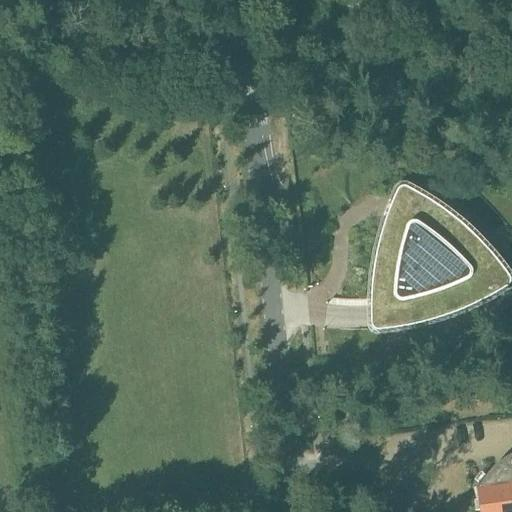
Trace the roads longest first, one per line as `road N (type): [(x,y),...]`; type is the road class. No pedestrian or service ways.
road 1 (tertiary): [(295,511),(243,0)]
road 2 (track): [(313,0),(511,66)]
